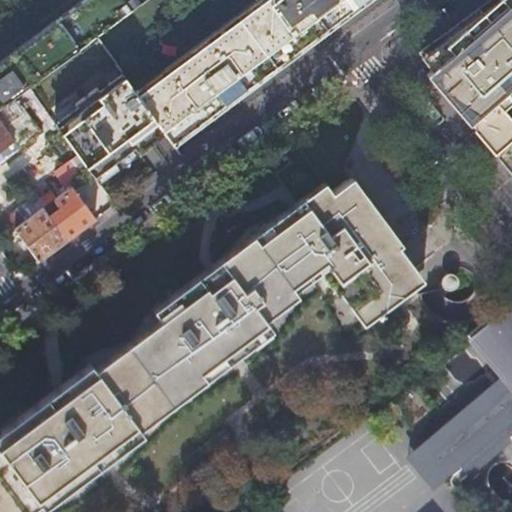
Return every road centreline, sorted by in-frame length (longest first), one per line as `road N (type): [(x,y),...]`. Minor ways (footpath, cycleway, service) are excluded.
road 1 (residential): [(15,302),(354,49)]
road 2 (residential): [(354,49),(511,234)]
